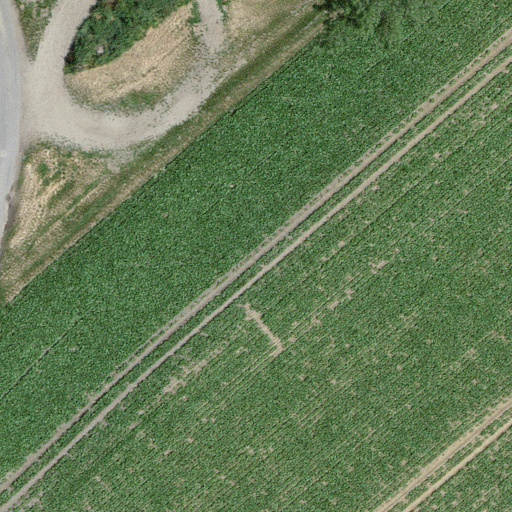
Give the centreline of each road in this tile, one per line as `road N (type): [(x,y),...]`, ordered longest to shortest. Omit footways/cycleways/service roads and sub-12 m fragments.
road 1 (track): [(318,0),(109,172),(22,218),(0,220)]
road 2 (track): [(0,187),(10,86),(0,24)]
